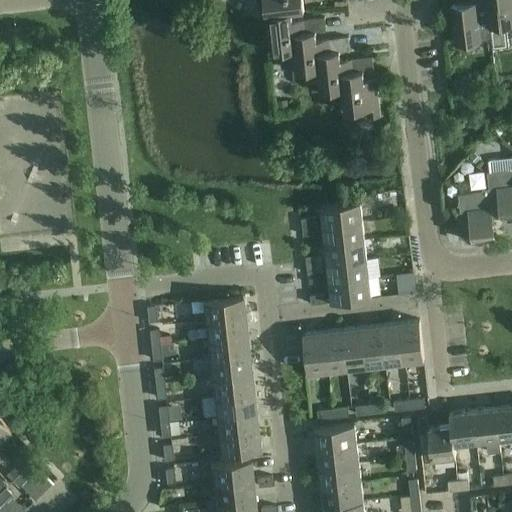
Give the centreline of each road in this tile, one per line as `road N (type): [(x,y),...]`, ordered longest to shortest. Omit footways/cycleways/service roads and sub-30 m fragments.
road 1 (residential): [(120,288),(87,0)]
road 2 (residential): [(437,266),(402,22),(418,0)]
road 3 (residential): [(288,511),(264,313)]
road 4 (residential): [(123,511),(140,457),(127,335)]
road 5 (residential): [(264,313),(260,275),(120,288)]
road 6 (residential): [(264,313),(434,295)]
road 7 (residential): [(0,357),(32,345),(127,335)]
